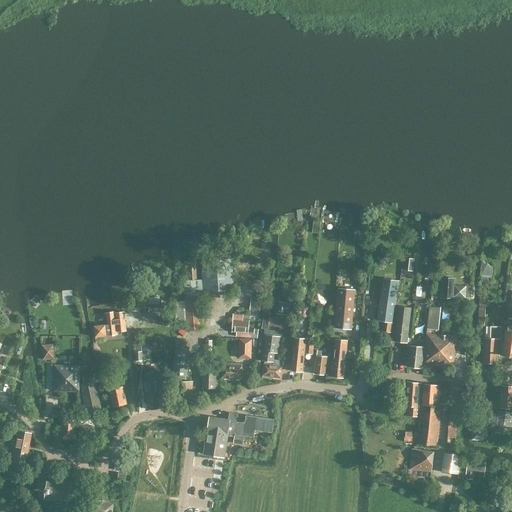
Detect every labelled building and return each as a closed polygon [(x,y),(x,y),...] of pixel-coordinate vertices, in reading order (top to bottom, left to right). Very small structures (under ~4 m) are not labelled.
[(321,234),(322,221),(314,221),(313,233),(321,234)] [(392,264),(393,253),(381,252),(380,263),(392,264)] [(412,272),(414,260),(406,259),(404,271),(412,272)] [(234,292),(232,260),(202,262),(203,276),(204,294),(234,292)] [(204,294),(203,276),(199,276),(198,263),(186,263),(187,282),(184,282),(185,299),(192,299),(192,298),(201,297),(201,294),(204,294)] [(491,279),(492,269),(488,265),(482,264),(481,278),(491,279)] [(454,298),(454,287),(455,280),(443,279),(441,299),(454,300),(454,298)] [(396,304),(399,282),(383,280),(380,302),(396,304)] [(469,299),(470,288),(454,287),(454,298),(469,299)] [(351,331),(355,291),(339,289),(335,329),(351,331)] [(202,331),(200,299),(192,299),(185,299),(187,332),(202,331)] [(252,299),(250,310),(260,312),(262,300),(252,299)] [(392,334),(396,304),(380,302),(377,322),(383,323),(382,332),(392,334)] [(288,317),(291,305),(278,303),(276,315),(288,317)] [(160,316),(159,306),(148,306),(149,316),(160,316)] [(407,344),(411,309),(398,308),(394,343),(407,344)] [(438,331),(440,317),(441,309),(430,308),(427,330),(438,331)] [(450,310),(441,309),(440,317),(449,318),(450,310)] [(126,332),(124,313),(115,314),(115,312),(106,314),(107,326),(95,327),(96,338),(117,335),(117,333),(126,332)] [(248,333),(249,322),(240,322),(241,316),(233,315),(232,333),(236,333),(236,337),(251,338),(252,333),(248,333)] [(498,365),(499,339),(500,339),(501,328),(491,327),(490,335),(486,335),(485,339),(484,339),(483,365),(498,365)] [(511,333),(505,333),(504,338),(504,339),(504,344),(503,345),(504,345),(503,350),(503,351),(503,357),(511,357),(511,333)] [(454,367),(455,351),(457,338),(427,335),(424,365),(454,367)] [(274,361),(275,354),(278,355),(280,338),(266,336),(262,362),(264,362),(262,377),(282,379),(284,362),(274,361)] [(303,373),(305,355),(306,340),(294,338),(291,372),(303,373)] [(187,377),(188,361),(189,349),(183,349),(183,342),(176,341),(173,376),(174,376),(174,383),(174,399),(185,399),(186,400),(189,400),(190,399),(192,399),(193,382),(185,383),(185,377),(187,377)] [(340,380),(344,342),(333,341),(329,379),(340,380)] [(313,356),(314,346),(306,345),(305,355),(313,356)] [(51,360),(51,346),(42,346),(43,360),(51,360)] [(424,348),(422,348),(410,347),(407,368),(422,369),(424,348)] [(326,376),(328,358),(322,357),(322,352),(317,351),(314,375),(326,376)] [(241,380),(242,365),(222,363),(221,379),(241,380)] [(79,393),(79,367),(54,367),(54,392),(79,393)] [(215,390),(216,372),(206,372),(206,367),(201,367),(201,377),(203,377),(203,380),(203,389),(215,390)] [(159,400),(157,374),(155,374),(154,369),(145,369),(146,374),(144,375),(146,401),(159,400)] [(127,383),(125,374),(116,376),(118,385),(127,383)] [(100,410),(94,381),(93,377),(80,380),(87,413),(92,412),(100,410)] [(419,416),(421,385),(407,383),(406,407),(407,408),(406,414),(406,417),(419,418),(419,416)] [(437,447),(441,408),(436,407),(438,387),(424,385),(422,406),(421,406),(417,445),(437,447)] [(511,387),(501,387),(499,409),(505,410),(505,412),(499,411),(498,415),(493,414),(491,425),(511,428),(511,387)] [(127,404),(123,388),(110,391),(113,407),(127,404)] [(75,442),(76,419),(74,419),(74,414),(62,414),(62,423),(60,423),(59,436),(62,436),(62,442),(75,442)] [(223,456),(225,447),(227,437),(231,437),(231,434),(236,435),(236,436),(253,438),(254,439),(255,431),(272,433),(274,420),(246,416),(245,424),(238,423),(238,424),(233,423),(229,423),(229,422),(228,422),(211,419),(210,419),(210,420),(205,452),(205,453),(205,454),(206,454),(223,457),(222,457),(223,457),(224,456),(223,456)] [(92,432),(93,420),(81,419),(80,441),(91,441),(91,440),(95,440),(95,432),(92,432)] [(455,448),(456,422),(448,421),(446,448),(455,448)] [(471,441),(487,441),(488,426),(472,425),(471,441)] [(26,459),(31,434),(16,432),(15,442),(11,441),(10,446),(14,446),(12,456),(13,456),(11,462),(24,465),(25,458),(26,459)] [(405,441),(416,443),(417,433),(406,432),(405,441)] [(432,473),(434,453),(412,450),(410,470),(432,473)] [(458,476),(461,456),(445,454),(442,473),(458,476)] [(484,479),(486,462),(475,460),(474,464),(467,463),(466,476),(469,477),(468,479),(474,480),(475,477),(484,479)] [(125,473),(127,462),(120,461),(119,472),(125,473)] [(125,488),(126,475),(118,474),(118,475),(117,479),(118,479),(117,487),(125,488)] [(76,499),(78,490),(76,490),(77,487),(71,486),(71,485),(47,483),(46,489),(45,489),(45,494),(46,494),(45,500),(68,503),(69,498),(76,499)] [(504,507),(506,490),(485,487),(484,503),(499,505),(499,507),(504,507)] [(112,511),(113,505),(103,503),(89,501),(87,511),(112,511)]
